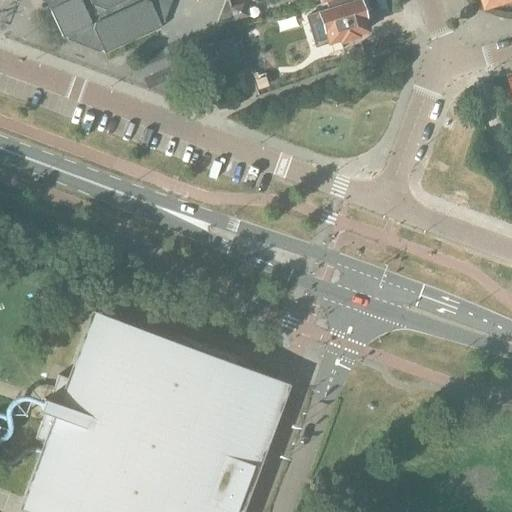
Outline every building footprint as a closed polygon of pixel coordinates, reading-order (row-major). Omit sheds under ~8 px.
[(46,0),(46,2),(62,38),(66,36),(67,40),(98,51),(102,49),(103,53),(161,27),(159,23),(163,21),(170,0),(46,0)] [(227,0),(223,0),(214,25),(233,19),(234,19),(230,7),(227,0)] [(364,15),(361,5),(359,4),(357,0),(327,0),(324,1),(327,9),(305,16),(310,31),(299,34),(300,37),(264,48),(270,66),(306,55),(303,45),(325,39),(326,43),(328,42),(328,43),(339,39),(339,41),(356,35),(355,34),(366,31),(362,20),(364,20),(363,17),(364,15)] [(511,0),(482,0),(485,9),(511,0)] [(233,19),(233,20),(247,15),(243,3),(230,7),(234,19),(233,19)] [(231,39),(217,43),(223,65),(238,61),(231,39)] [(202,48),(206,62),(217,58),(213,45),(212,45),(202,48)] [(211,85),(206,69),(196,72),(201,88),(211,85)] [(48,443),(27,500),(25,505),(44,511),(234,511),(237,505),(244,493),(252,480),(255,476),(264,464),(263,463),(260,468),(252,465),(281,387),(235,370),(239,357),(176,334),(171,347),(94,318),(72,380),(58,375),(48,400),(43,398),(39,411),(43,413),(34,438),(48,443)] [(330,492),(324,489),(321,497),(328,499),(330,492)]
